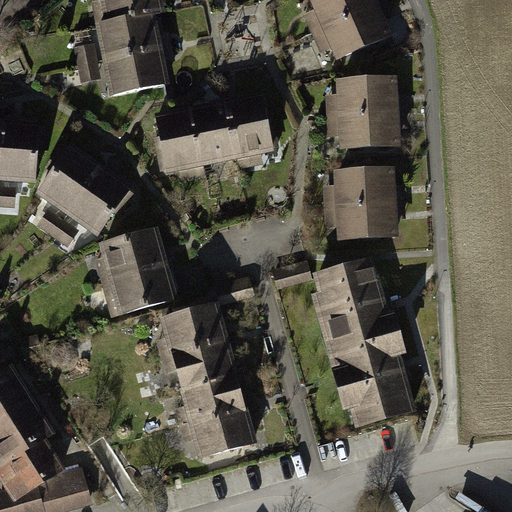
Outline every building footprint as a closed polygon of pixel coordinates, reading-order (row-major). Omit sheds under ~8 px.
[(106,0),(111,23),(152,15),(161,13),(158,0),(106,0)] [(313,29),(315,33),(375,7),(371,0),(315,0),(326,23),(313,29)] [(388,37),(375,7),(315,33),(317,38),(330,32),(341,58),(388,37)] [(159,50),(152,15),(111,23),(101,25),(108,60),(159,50)] [(166,85),(159,50),(108,60),(115,95),(166,85)] [(330,112),(330,116),(396,113),(394,80),(342,83),(344,111),(330,112)] [(263,98),(228,105),(238,155),(278,147),(271,115),(267,116),(263,98)] [(203,163),(238,155),(228,105),(193,112),(203,163)] [(164,171),(203,163),(193,112),(158,120),(161,132),(159,132),(160,138),(157,139),(164,171)] [(397,146),(396,113),(330,116),(331,121),(344,120),(346,148),(397,146)] [(44,129),(4,126),(0,169),(0,177),(35,180),(37,155),(42,155),(44,129)] [(41,192),(71,212),(100,170),(71,150),(67,154),(64,152),(50,171),(54,173),(41,192)] [(133,193),(100,170),(71,212),(100,233),(115,212),(118,215),(133,193)] [(328,202),(328,207),(393,204),(392,171),(340,174),(341,202),(328,202)] [(395,237),(393,204),(328,207),(328,212),(342,211),(343,239),(395,237)] [(60,221),(52,233),(55,235),(63,223),(60,221)] [(66,225),(63,223),(55,235),(58,237),(66,225)] [(104,282),(115,279),(164,265),(155,231),(149,233),(148,229),(126,235),(127,239),(105,245),(113,275),(103,278),(104,282)] [(341,338),(344,350),(392,336),(371,263),(319,277),(324,297),(331,301),(334,312),(329,314),(334,334),(341,338)] [(309,264),(275,273),(279,289),(313,280),(309,264)] [(174,300),(164,265),(115,279),(124,314),(174,300)] [(251,281),(217,290),(221,304),(255,295),(251,281)] [(162,353),(163,357),(225,340),(215,306),(195,312),(194,307),(175,312),(176,317),(166,320),(174,350),(162,353)] [(413,410),(392,336),(344,350),(339,351),(345,371),(352,374),(358,398),(354,404),(360,425),(413,410)] [(177,359),(185,388),(234,375),(225,340),(163,357),(165,362),(177,359)] [(12,371),(0,379),(0,420),(31,401),(12,371)] [(244,409),(234,375),(185,388),(193,418),(181,422),(182,426),(244,409)] [(31,401),(0,420),(0,455),(4,461),(41,437),(50,431),(31,401)] [(254,444),(244,409),(182,426),(184,431),(196,427),(204,457),(254,444)] [(62,469),(41,437),(4,461),(0,463),(0,473),(12,493),(5,495),(9,511),(52,511),(58,510),(51,483),(60,480),(59,471),(62,469)] [(60,480),(51,483),(58,510),(89,502),(81,474),(60,480)] [(0,511),(9,511),(5,495),(0,496),(0,511)]
